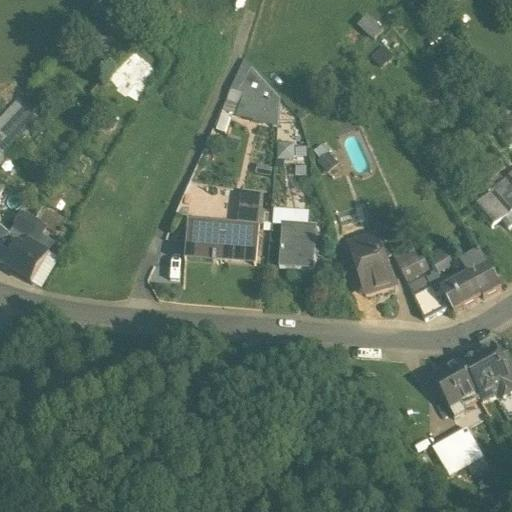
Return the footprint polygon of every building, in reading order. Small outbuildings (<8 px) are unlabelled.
[(112,25),(100,34),(113,50),(125,41),(112,25)] [(113,50),(100,34),(92,41),(105,57),(113,50)] [(117,97),(143,106),(155,70),(129,61),(117,97)] [(251,76),(244,68),(234,89),(241,93),(251,76)] [(264,90),(251,76),(241,93),(261,102),(264,90)] [(241,93),(234,89),(230,98),(243,102),(238,122),(255,125),(256,120),(261,102),(241,93)] [(280,107),(264,90),(261,102),(256,120),(260,121),(259,126),(278,130),(280,107)] [(19,105),(0,126),(0,171),(10,160),(11,161),(42,126),(19,105)] [(511,129),(499,140),(509,152),(511,149),(511,129)] [(511,176),(474,210),(491,232),(501,224),(511,216),(511,176)] [(235,232),(190,229),(190,227),(188,227),(185,268),(211,271),(256,274),(259,232),(257,232),(260,204),(237,202),(235,232)] [(511,216),(501,224),(507,232),(511,228),(511,216)] [(45,232),(22,219),(22,218),(21,218),(11,236),(34,249),(45,232)] [(316,235),(282,232),(279,276),(314,278),(316,235)] [(393,260),(381,233),(369,239),(370,242),(371,242),(382,266),(393,260)] [(11,236),(3,251),(2,250),(0,254),(0,270),(31,290),(49,258),(34,249),(11,236)] [(382,266),(371,242),(370,242),(349,249),(366,301),(395,292),(382,266)] [(410,248),(392,256),(393,260),(406,285),(427,274),(422,264),(418,267),(410,248)] [(449,253),(429,264),(437,278),(459,265),(454,258),(452,259),(449,253)] [(447,296),(443,298),(441,294),(433,299),(442,315),(450,311),(453,316),(482,301),(483,303),(501,293),(479,256),(460,267),(465,275),(442,288),(447,296)] [(426,279),(408,289),(412,295),(414,301),(429,293),(430,294),(433,292),(426,279)] [(414,301),(425,324),(442,315),(433,299),(430,294),(429,293),(414,301)] [(497,363),(492,353),(473,363),(472,361),(460,368),(480,404),(483,408),(498,400),(500,404),(504,405),(511,400),(511,392),(495,364),(497,363)] [(480,404),(460,368),(431,384),(449,416),(460,409),(463,414),(464,413),(480,404)] [(463,414),(460,409),(449,416),(454,424),(466,417),(464,413),(463,414)] [(467,434),(432,453),(449,483),(484,463),(467,434)]
